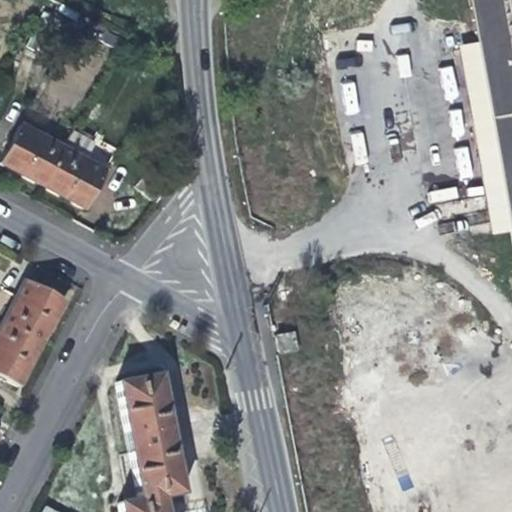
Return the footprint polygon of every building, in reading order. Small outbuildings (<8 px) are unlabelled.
[(511,0),(468,0),(475,40),(509,229),(511,248),(511,0)] [(99,40),(114,47),(119,38),(104,30),(99,40)] [(134,47),(119,38),(114,47),(130,55),(134,47)] [(489,233),(509,229),(475,40),(460,44),(456,45),(489,231),(489,233)] [(0,165),(22,177),(39,186),(60,149),(16,126),(8,142),(6,141),(1,151),(3,152),(0,157),(0,165)] [(104,172),(60,149),(39,186),(62,198),(83,209),(89,198),(91,199),(96,190),(95,189),(104,172)] [(148,216),(159,202),(152,197),(141,210),(148,216)] [(0,321),(0,323),(38,343),(49,321),(60,299),(22,280),(0,321)] [(27,363),(38,343),(0,323),(0,376),(16,385),(27,363)] [(278,354),(296,351),(292,333),(275,336),(278,354)] [(113,386),(136,502),(137,505),(160,500),(180,497),(165,423),(156,377),(113,386)] [(238,463),(235,447),(225,449),(228,465),(238,463)] [(162,511),(160,500),(137,505),(136,502),(118,506),(118,511),(162,511)]
